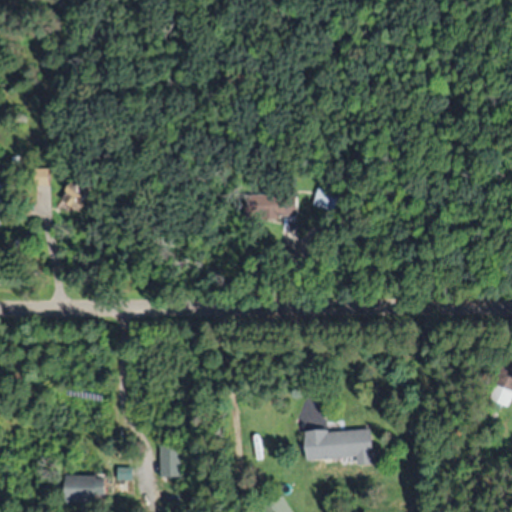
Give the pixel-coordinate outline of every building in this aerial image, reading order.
[(61,200),(78,211),(99,179),(83,168),(61,200)] [(336,211),(339,193),(319,189),(315,207),(336,211)] [(299,216),(299,195),(262,195),(262,216),(299,216)] [(376,464),(374,428),(308,431),(309,459),(359,457),(360,465),(376,464)] [(184,446),(161,446),(161,476),(184,476),(184,446)] [(68,475),(68,501),(101,501),(101,475),(68,475)] [(294,511),(283,496),(271,505),(275,511),(294,511)]
